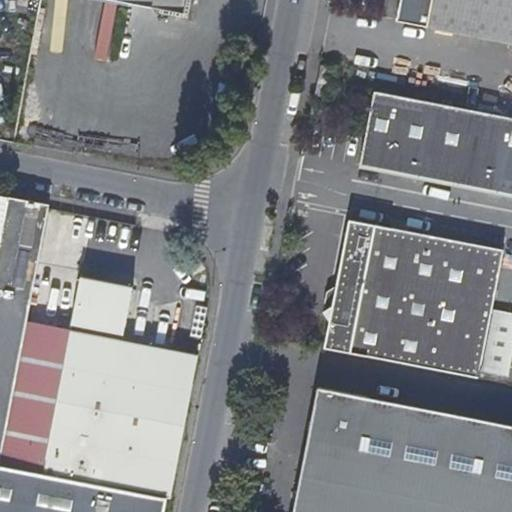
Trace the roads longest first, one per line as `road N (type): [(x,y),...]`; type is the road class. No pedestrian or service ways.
road 1 (unclassified): [(196,511),(255,210)]
road 2 (unclassified): [(255,210),(0,161)]
road 3 (unclassified): [(255,210),(295,0)]
